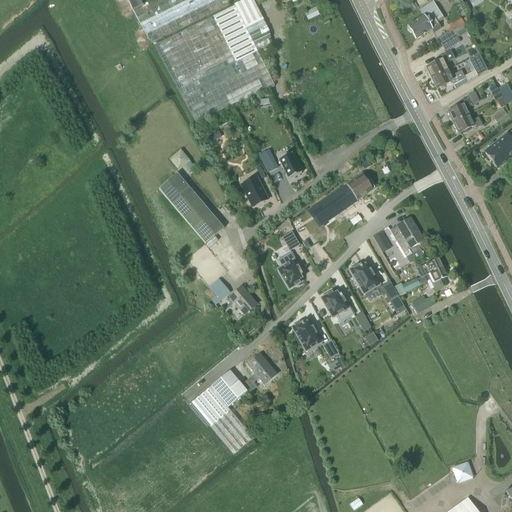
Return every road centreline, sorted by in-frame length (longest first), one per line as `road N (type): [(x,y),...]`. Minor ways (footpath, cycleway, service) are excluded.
road 1 (residential): [(446,171),(392,202),(248,349)]
road 2 (tertiary): [(358,2),(446,171)]
road 3 (track): [(57,511),(0,363)]
road 4 (tertiary): [(446,171),(511,301)]
